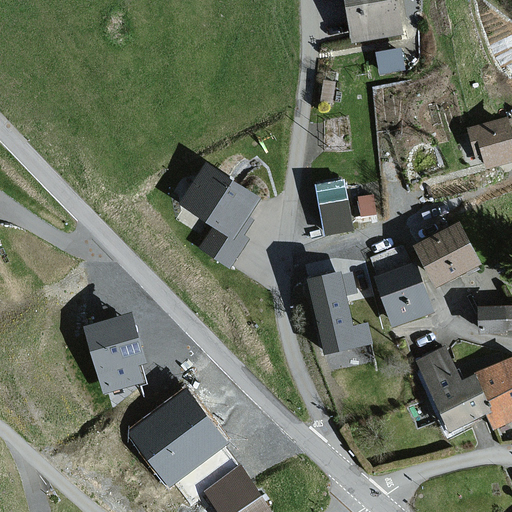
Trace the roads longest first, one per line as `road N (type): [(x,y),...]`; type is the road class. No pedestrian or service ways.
road 1 (tertiary): [(0,126),(173,309),(374,501)]
road 2 (residential): [(511,453),(434,469),(374,501)]
road 3 (residential): [(94,511),(0,427)]
